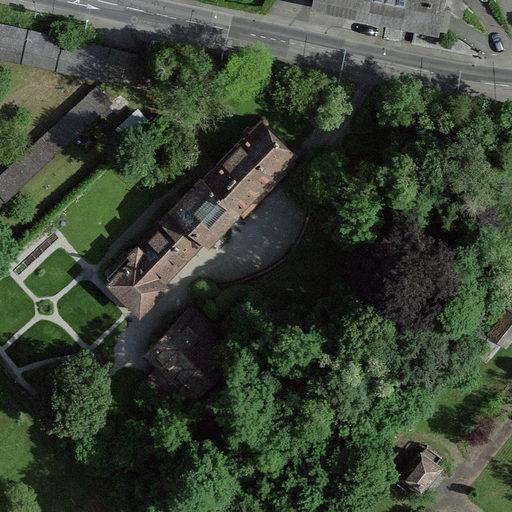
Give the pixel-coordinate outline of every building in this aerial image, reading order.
[(314,0),(312,15),(441,33),(445,0),(314,0)] [(141,55),(0,24),(0,55),(134,85),(141,55)] [(96,86),(0,174),(0,202),(111,101),(96,86)] [(297,159),(260,121),(100,277),(138,316),(297,159)] [(511,298),(484,335),(511,356),(511,355),(511,298)] [(194,306),(141,357),(194,413),(248,362),(194,306)] [(422,452),(399,481),(422,500),(446,470),(422,452)]
